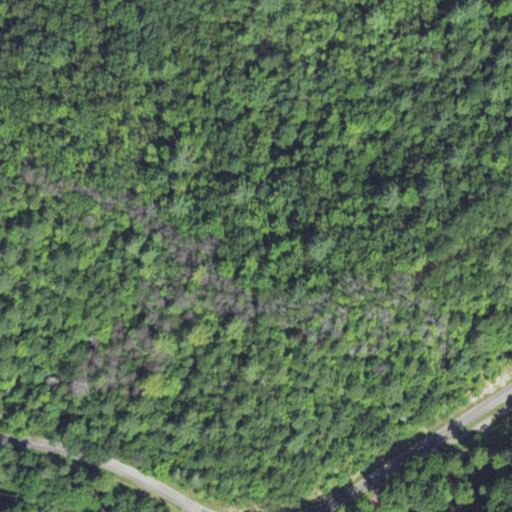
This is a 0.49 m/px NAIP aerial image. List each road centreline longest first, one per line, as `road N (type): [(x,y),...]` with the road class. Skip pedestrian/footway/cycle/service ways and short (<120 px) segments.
road 1 (residential): [(511,387),(305,511)]
road 2 (residential): [(206,511),(107,461),(0,435)]
